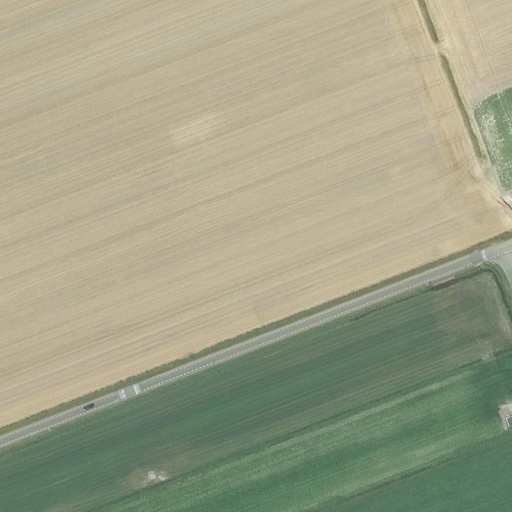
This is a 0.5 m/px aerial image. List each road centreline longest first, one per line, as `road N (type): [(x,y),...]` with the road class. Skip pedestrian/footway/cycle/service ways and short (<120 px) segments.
road 1 (tertiary): [(0,444),(502,249)]
road 2 (track): [(511,206),(434,0)]
